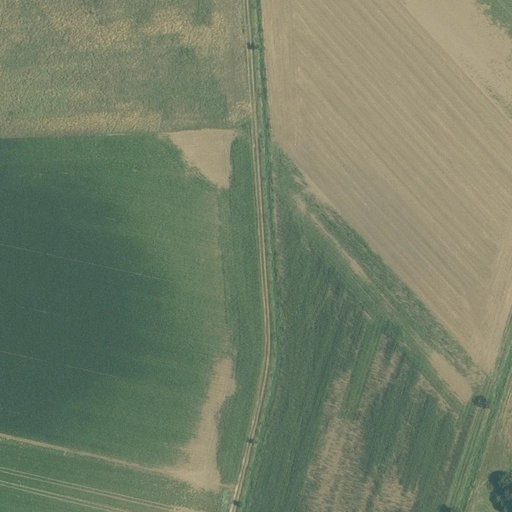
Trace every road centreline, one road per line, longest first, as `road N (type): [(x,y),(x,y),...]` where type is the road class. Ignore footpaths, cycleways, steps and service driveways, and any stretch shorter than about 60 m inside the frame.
road 1 (track): [(241,511),(275,344),(253,0)]
road 2 (track): [(511,348),(459,511)]
